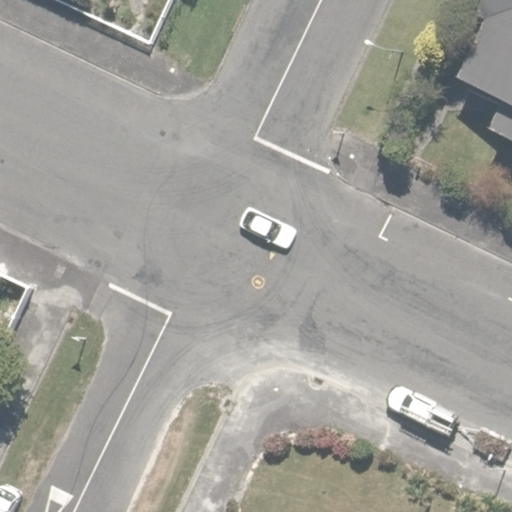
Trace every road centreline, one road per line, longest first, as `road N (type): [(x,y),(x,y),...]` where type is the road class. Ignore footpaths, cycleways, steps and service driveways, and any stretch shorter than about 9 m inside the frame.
road 1 (residential): [(217,216),(511,365)]
road 2 (residential): [(74,511),(217,216)]
road 3 (residential): [(0,114),(217,216)]
road 4 (residential): [(321,0),(217,216)]
